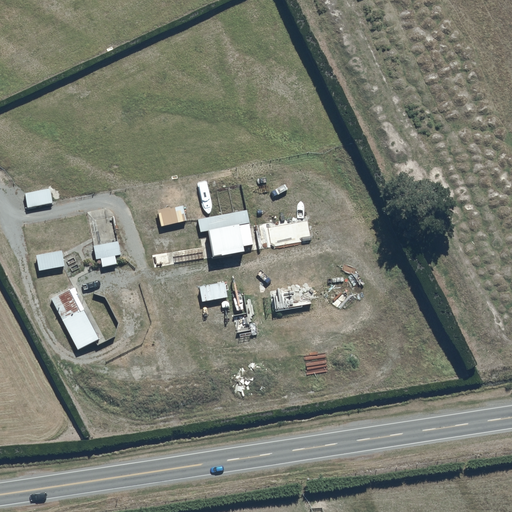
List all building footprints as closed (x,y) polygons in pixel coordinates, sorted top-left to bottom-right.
[(24,193),(27,207),(52,202),(49,188),(24,193)] [(157,211),(160,226),(186,220),(182,205),(157,211)] [(246,210),(197,219),(200,231),(207,230),(249,222),(246,210)] [(253,248),(249,224),(207,230),(211,255),(253,248)] [(118,240),(93,245),(95,259),(120,254),(118,240)] [(36,255),(39,270),(64,265),(61,250),(36,255)] [(199,287),(202,302),(227,297),(224,282),(199,287)] [(51,298),(77,349),(99,338),(72,287),(51,298)]
